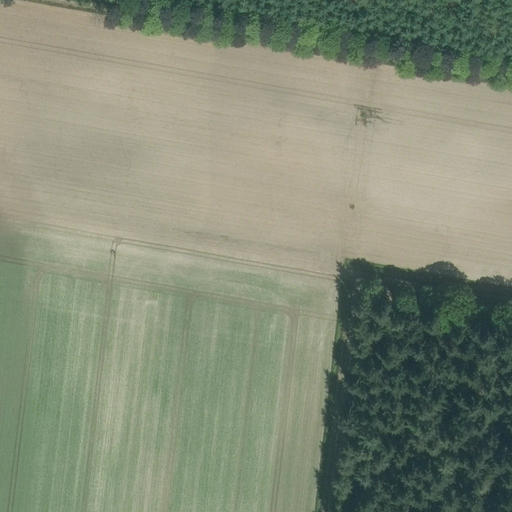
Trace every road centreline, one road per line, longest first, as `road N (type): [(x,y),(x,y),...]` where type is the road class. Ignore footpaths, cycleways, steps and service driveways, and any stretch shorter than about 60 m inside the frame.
road 1 (track): [(511,75),(84,0)]
road 2 (track): [(321,511),(350,271),(511,299)]
